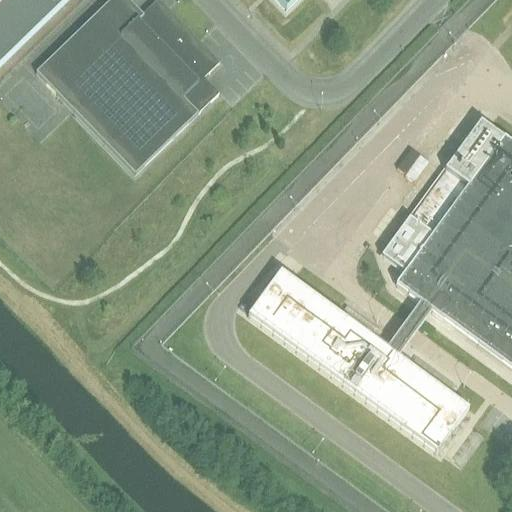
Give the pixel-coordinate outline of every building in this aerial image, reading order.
[(0,0),(0,67),(69,0),(0,0)] [(134,178),(219,96),(204,81),(219,66),(157,2),(142,17),(125,0),(113,0),(35,75),(134,178)] [(272,0),(285,13),(298,0),(272,0)] [(391,248),(382,260),(405,277),(396,289),(420,306),(420,307),(431,315),(455,333),(465,340),(511,373),(511,149),(503,143),(480,126),(444,175),(433,189),(429,196),(416,213),(410,222),(409,223),(391,248)] [(467,414),(385,354),(280,277),(248,320),(435,457),(467,414)]
